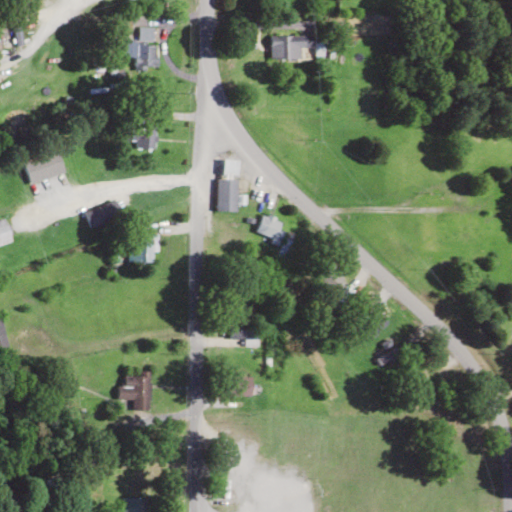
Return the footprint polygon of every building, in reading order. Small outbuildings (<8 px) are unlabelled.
[(155,69),(155,27),(137,27),(137,40),(122,40),(122,57),(133,57),(133,69),(155,69)] [(313,34),(269,34),(269,59),(300,59),(300,48),(313,48),(313,34)] [(134,139),(134,147),(153,147),(153,126),(131,126),(131,139),(134,139)] [(236,178),(215,178),(215,210),(236,210),(236,178)] [(120,215),(114,199),(83,211),(89,227),(120,215)] [(438,246),(478,246),(478,212),(458,211),(458,225),(438,225),(438,246)] [(282,221),(263,213),(254,231),(273,240),(282,221)] [(0,244),(11,241),(4,217),(0,218),(0,244)] [(156,232),(128,232),(128,261),(156,261),(156,232)] [(227,319),(227,340),(238,340),(238,345),(257,345),(257,319),(227,319)] [(130,398),(130,410),(149,410),(148,374),(123,374),(123,385),(116,385),(116,399),(130,398)] [(227,395),(251,395),(251,376),(227,376),(227,395)] [(144,511),(145,498),(122,498),(121,511),(144,511)]
